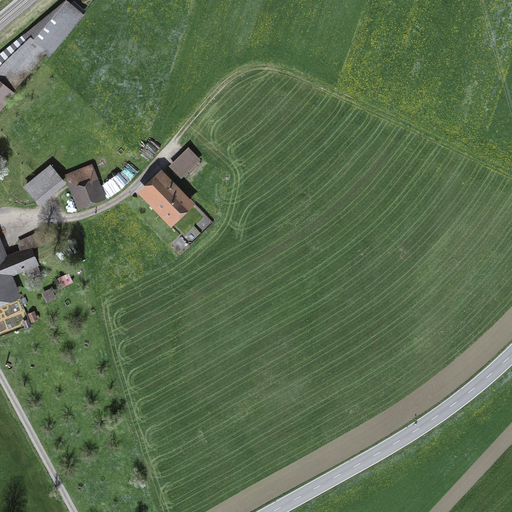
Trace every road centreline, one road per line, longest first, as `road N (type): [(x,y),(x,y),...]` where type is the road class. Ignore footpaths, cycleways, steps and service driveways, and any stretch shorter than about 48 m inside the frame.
road 1 (track): [(0,214),(66,221),(101,210),(132,191),(228,83),(265,69),(511,176)]
road 2 (tertiary): [(511,353),(398,441),(271,511)]
road 3 (track): [(74,511),(0,373)]
